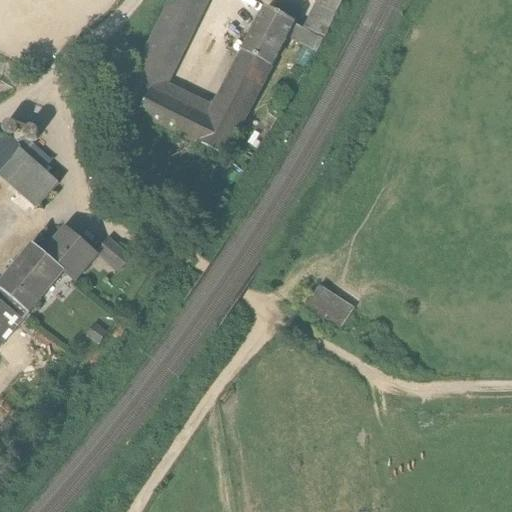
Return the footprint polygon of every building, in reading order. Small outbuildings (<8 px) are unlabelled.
[(172,0),(108,132),(123,140),(136,115),(222,157),(288,36),(294,23),(270,11),(266,8),(208,118),(160,92),(206,0),(172,0)] [(280,0),(276,0),(270,11),(294,23),(300,11),(280,0)] [(317,0),(315,3),(302,29),(294,23),(288,36),(316,51),(341,0),(317,0)] [(7,123),(4,126),(2,130),(3,134),(6,138),(10,139),(15,137),(17,134),(18,129),(16,125),(12,123),(7,123)] [(31,128),(27,129),(24,131),(23,136),(24,140),(28,143),(32,143),(36,141),(38,137),(38,133),(35,129),(31,128)] [(18,144),(0,140),(0,345),(29,315),(64,274),(73,282),(96,255),(66,230),(44,256),(35,247),(0,288),(0,179),(36,209),(59,184),(20,149),(18,144)] [(34,146),(27,154),(43,168),(50,160),(34,146)] [(107,240),(98,250),(120,270),(129,260),(107,240)] [(355,309),(321,287),(308,307),(342,329),(355,309)] [(94,324),(86,337),(98,345),(107,332),(94,324)] [(403,345),(393,340),(388,351),(398,356),(403,345)]
